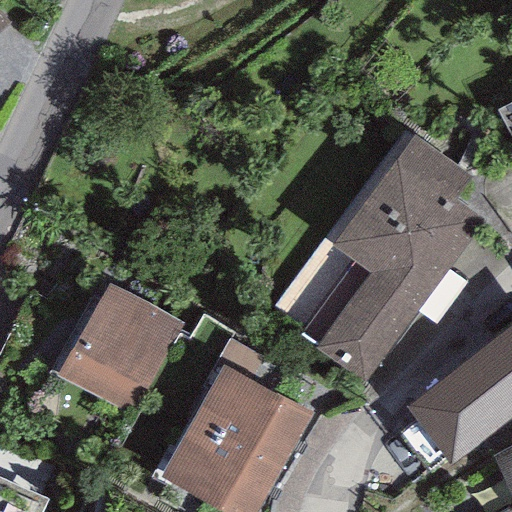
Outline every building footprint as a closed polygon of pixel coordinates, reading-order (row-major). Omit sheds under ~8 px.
[(457,181),(404,139),(316,250),(353,279),(301,346),(350,385),(475,229),(441,202),(457,181)] [(176,327),(100,287),(50,380),(126,420),(176,327)] [(511,411),(511,323),(391,414),(433,471),(511,411)] [(311,414),(221,365),(192,418),(282,467),(311,414)] [(225,511),(257,511),(282,467),(192,418),(161,477),(225,511)] [(511,511),(511,443),(478,462),(504,511),(511,511)] [(43,511),(50,499),(0,476),(0,511),(43,511)]
